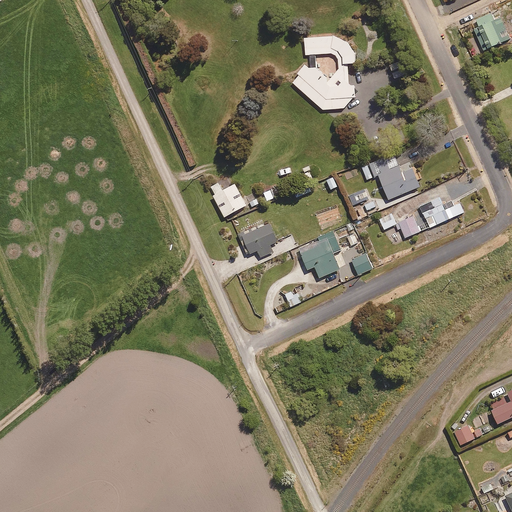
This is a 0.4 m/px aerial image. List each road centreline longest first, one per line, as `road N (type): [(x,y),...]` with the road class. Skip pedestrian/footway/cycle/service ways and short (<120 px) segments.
road 1 (residential): [(243,348),(505,219),(503,186),(418,0)]
road 2 (residential): [(243,348),(87,0)]
road 3 (residential): [(321,511),(243,348)]
